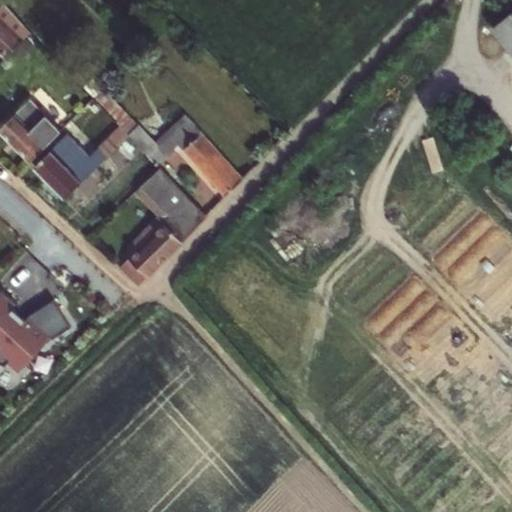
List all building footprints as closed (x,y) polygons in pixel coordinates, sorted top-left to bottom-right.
[(511,7),(484,33),(511,64),(511,7)] [(0,13),(0,62),(26,40),(0,13)] [(61,137),(28,171),(61,203),(123,141),(145,164),(167,143),(216,201),(232,183),(177,119),(148,144),(99,93),(78,114),(103,140),(83,161),(61,137)] [(25,103),(0,128),(0,142),(24,167),(57,135),(25,103)] [(164,221),(123,265),(141,281),(197,220),(152,171),(133,189),(164,221)] [(76,324),(58,296),(35,311),(30,315),(18,304),(21,301),(3,283),(0,286),(0,357),(9,363),(14,356),(26,367),(56,334),(57,336),(76,324)]
